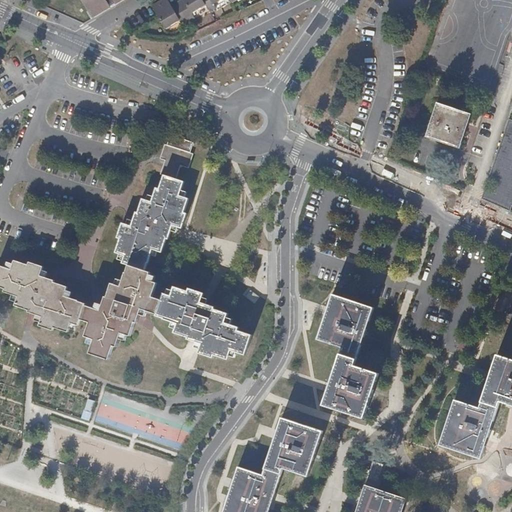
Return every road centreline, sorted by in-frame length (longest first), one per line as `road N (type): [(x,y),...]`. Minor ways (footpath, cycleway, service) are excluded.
road 1 (residential): [(309,152),(286,212),(281,349),(201,463),(191,511)]
road 2 (residential): [(309,152),(511,243)]
road 3 (residential): [(74,43),(226,111)]
